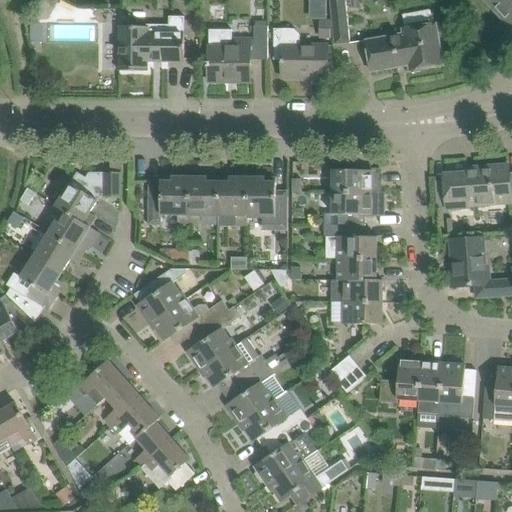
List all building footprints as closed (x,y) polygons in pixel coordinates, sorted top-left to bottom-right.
[(330,0),(335,45),(351,43),(346,0),(330,0)] [(511,0),(486,0),(511,28),(511,0)] [(404,34),(366,40),(372,72),(409,65),(410,70),(444,64),(437,23),(433,23),(431,10),(429,8),(427,8),(426,11),(408,14),(406,12),(404,12),(403,15),(405,28),(403,29),(404,34)] [(120,26),(119,71),(148,71),(148,61),(185,62),(185,33),(185,16),(169,16),(169,24),(149,24),(149,26),(120,26)] [(321,20),(321,39),(332,39),(332,21),(321,20)] [(42,25),(29,25),(29,42),(42,42),(42,25)] [(210,62),(208,62),(208,66),(210,66),(209,81),(228,81),(228,79),(251,79),(251,60),(268,60),(268,26),(267,26),(256,26),(255,26),(255,40),(232,40),(232,30),(210,30),(210,62)] [(274,60),(282,60),(282,78),(328,78),(328,45),(300,45),(300,34),(295,29),(274,28),(274,60)] [(509,165),(477,167),(466,168),(467,172),(444,174),(445,178),(447,209),(469,208),(469,206),(511,202),(511,201),(511,197),(510,173),(509,165)] [(382,170),(333,170),(333,192),(385,193),(385,192),(382,192),(382,170)] [(86,177),(78,172),(56,207),(63,211),(64,211),(91,228),(91,227),(97,218),(90,213),(100,196),(121,196),(121,172),(90,172),(86,177)] [(149,225),(162,225),(162,215),(178,215),(178,225),(190,225),(190,177),(172,177),(172,181),(161,181),(161,191),(149,191),(149,225)] [(201,215),(219,215),(219,179),(208,179),(208,177),(190,177),(190,225),(201,225),(201,215)] [(219,179),(219,215),(236,215),(236,225),(248,225),(248,221),(248,218),(248,177),(230,177),(230,180),(219,179)] [(288,231),(289,199),(276,199),(277,178),(248,177),(248,218),(248,221),(263,221),(263,225),(276,226),(276,231),(288,231)] [(302,179),(293,179),(293,192),(302,192),(302,179)] [(29,188),(28,189),(22,200),(21,200),(29,205),(37,193),(29,188)] [(325,214),(325,225),(365,226),(365,225),(360,225),(360,214),(385,215),(385,193),(333,192),(333,214),(325,214)] [(49,233),(84,254),(89,246),(92,248),(101,233),(91,227),(91,228),(64,211),(63,211),(49,233)] [(17,228),(22,220),(14,215),(9,223),(17,228)] [(339,237),(339,259),(377,259),(377,237),(365,237),(365,226),(325,225),(325,237),(339,237)] [(41,233),(31,249),(37,253),(35,255),(63,272),(71,260),(78,264),(84,254),(49,233),(47,237),(41,233)] [(477,297),(511,294),(511,279),(487,282),(483,238),(451,240),(453,267),(452,267),(453,286),(476,285),(477,297)] [(190,251),(190,267),(200,267),(201,251),(190,251)] [(7,285),(48,311),(62,289),(55,285),(63,272),(35,255),(21,277),(15,273),(7,285)] [(232,269),(247,270),(248,259),(232,259),(232,269)] [(377,280),(377,259),(339,259),(339,281),(345,281),(345,280),(377,280)] [(302,268),(292,268),(292,271),(292,282),(302,282),(302,268)] [(187,274),(187,269),(174,269),(172,269),(147,286),(148,287),(154,295),(138,306),(150,324),(187,299),(187,298),(185,300),(173,283),(187,274)] [(288,288),(288,271),(272,271),(281,288),(288,288)] [(345,302),(383,302),(383,280),(377,280),(345,280),(345,281),(339,281),(332,281),(332,303),(345,304),(345,302)] [(0,298),(0,301),(1,303),(0,303),(0,342),(0,343),(1,343),(20,332),(18,327),(21,325),(28,331),(36,322),(7,295),(0,298)] [(284,296),(275,302),(282,312),(290,307),(284,296)] [(185,300),(150,324),(155,330),(157,329),(165,341),(171,336),(192,322),(198,332),(205,327),(230,310),(223,300),(209,309),(206,305),(200,305),(194,309),(187,299),(185,300)] [(344,324),(383,324),(383,302),(345,302),(345,304),(344,324)] [(188,352),(200,370),(235,347),(235,346),(223,329),(241,317),(234,307),(230,310),(205,327),(211,336),(188,352)] [(235,347),(200,370),(205,377),(206,375),(214,387),(239,371),(245,380),(269,364),(263,354),(259,357),(247,338),(237,345),(235,346),(235,347)] [(338,381),(357,365),(350,356),(331,372),(338,381)] [(399,399),(420,401),(422,362),(400,360),(399,381),(382,380),(380,402),(398,403),(399,399)] [(98,406),(107,398),(127,380),(109,361),(79,387),(77,389),(85,397),(88,395),(98,406)] [(441,414),(441,402),(444,363),(422,362),(420,401),(419,413),(441,414)] [(441,414),(440,418),(473,421),(474,412),(477,370),(466,370),(466,365),(444,363),(441,402),(441,414)] [(232,402),(227,406),(239,424),(276,399),(286,393),(274,375),(276,374),(272,369),(269,364),(245,380),(251,389),(232,402)] [(368,377),(357,365),(338,381),(348,393),(368,377)] [(497,389),(486,388),(483,419),(511,420),(511,368),(498,367),(497,389)] [(105,420),(112,427),(143,399),(127,380),(107,398),(117,409),(105,420)] [(69,386),(60,394),(66,401),(69,398),(75,393),(69,386)] [(131,444),(160,418),(143,399),(112,427),(118,435),(121,433),(131,444)] [(288,417),(276,399),(239,424),(244,430),(246,429),(253,441),(278,424),(285,433),(297,425),(308,418),(302,408),(288,417)] [(26,420),(16,403),(0,412),(0,426),(7,439),(20,431),(28,445),(38,439),(26,420)] [(308,418),(297,425),(303,434),(306,432),(318,424),(312,415),(308,418)] [(142,468),(173,440),(157,422),(161,419),(160,418),(131,444),(131,445),(138,439),(147,450),(135,461),(142,468)] [(0,426),(0,461),(2,460),(0,456),(0,454),(12,448),(7,439),(0,426)] [(60,439),(54,444),(67,467),(76,459),(77,458),(73,453),(60,439)] [(142,468),(160,489),(169,482),(177,491),(196,474),(186,463),(191,459),(173,440),(142,468)] [(258,470),(255,474),(261,483),(266,482),(268,485),(305,460),(300,453),(298,454),(290,443),(273,455),(255,467),(258,470)] [(437,461),(436,470),(447,470),(446,463),(440,459),(437,459),(437,461)] [(305,460),(268,485),(272,491),(274,490),(282,502),(289,496),(302,487),(309,496),(305,499),(316,492),(323,488),(349,470),(343,460),(330,469),(317,478),(305,460)] [(416,460),(415,470),(436,471),(436,470),(437,461),(431,461),(423,460),(416,460)] [(86,470),(75,480),(80,489),(93,478),(86,470)] [(376,489),(378,473),(370,472),(368,488),(376,489)] [(414,487),(415,478),(401,477),(401,485),(414,487)] [(423,477),(422,488),(433,489),(434,478),(423,477)] [(456,479),(455,488),(466,489),(466,499),(477,499),(478,481),(456,479)] [(498,501),(499,482),(478,481),(477,499),(498,501)] [(92,483),(82,491),(89,502),(100,495),(93,484),(92,483)] [(35,486),(13,499),(20,511),(48,509),(35,486)] [(70,489),(58,497),(64,507),(76,499),(70,489)] [(8,490),(0,494),(0,511),(20,511),(18,508),(13,499),(12,498),(8,490)] [(321,500),(316,492),(305,499),(310,507),(321,500)] [(305,499),(295,506),(298,511),(302,511),(310,507),(305,499)]
